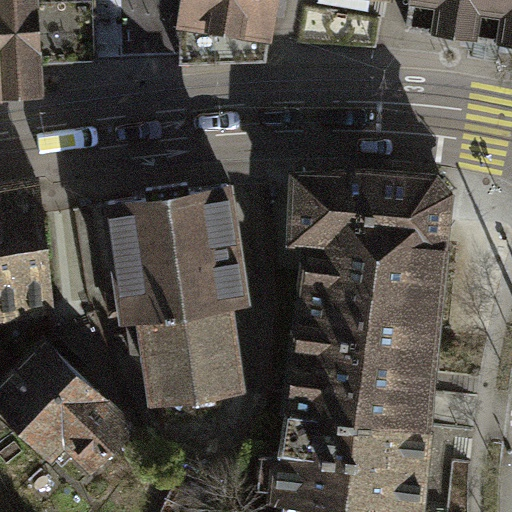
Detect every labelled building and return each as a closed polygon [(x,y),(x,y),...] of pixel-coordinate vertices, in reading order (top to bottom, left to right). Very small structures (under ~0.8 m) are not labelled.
[(26,0),(0,0),(0,93),(31,92),(30,60),(27,3),(26,0)] [(82,0),(27,3),(30,60),(85,57),(82,0)] [(174,0),(172,19),(262,30),(266,0),(174,0)] [(511,0),(407,0),(405,24),(511,42),(511,0)] [(308,235),(301,275),(438,291),(448,190),(437,176),(299,172),(292,231),(308,235)] [(40,181),(0,187),(0,307),(1,312),(52,302),(40,181)] [(228,181),(106,197),(128,350),(142,352),(151,396),(241,386),(226,298),(241,297),(228,181)] [(301,275),(286,408),(423,424),(438,291),(301,275)] [(87,464),(130,423),(45,336),(0,380),(0,401),(39,441),(52,429),(87,464)] [(286,408),(276,495),(283,496),(281,511),(322,511),(324,498),(413,509),(423,424),(286,408)] [(215,511),(231,478),(181,456),(155,511),(215,511)]
